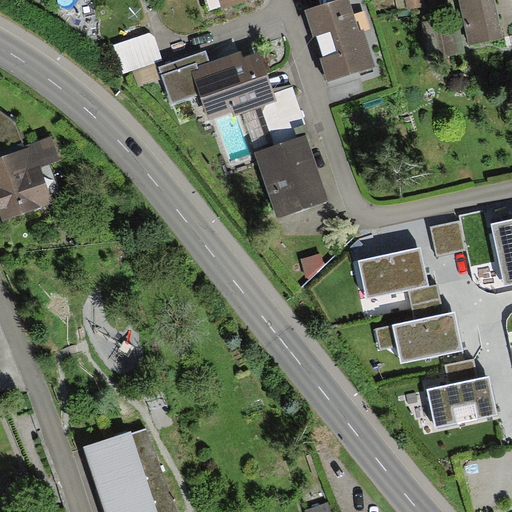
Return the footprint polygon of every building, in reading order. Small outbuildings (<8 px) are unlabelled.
[(218,0),(222,11),(256,0),(218,0)] [(405,0),(408,12),(425,8),(423,0),(405,0)] [(458,0),(469,49),(504,41),(495,0),(458,0)] [(349,2),(304,16),(327,88),(377,72),(365,34),(359,36),(349,2)] [(459,19),(423,25),(429,62),(465,56),(459,19)] [(150,35),(114,47),(124,76),(133,73),(138,88),(161,77),(158,68),(157,65),(164,63),(155,39),(150,35)] [(226,57),(209,63),(205,52),(158,68),(161,77),(171,104),(199,95),(207,121),(231,113),(233,117),(264,107),(277,102),(274,93),(260,53),(243,59),(240,52),(226,57)] [(277,102),(264,107),(262,111),(275,148),(306,137),(308,141),(311,140),(292,86),(274,93),(277,102)] [(0,113),(0,207),(5,223),(52,206),(39,170),(59,163),(50,140),(25,149),(16,125),(0,113)] [(275,148),(254,155),(277,220),(329,202),(308,141),(306,137),(275,148)] [(511,221),(490,226),(504,288),(511,286),(511,221)] [(459,222),(432,227),(438,257),(465,251),(459,222)] [(420,249),(358,262),(366,301),(407,292),(428,287),(428,285),(420,249)] [(428,287),(407,292),(414,320),(443,314),(436,283),(428,285),(428,287)] [(462,349),(453,311),(443,314),(414,320),(375,329),(380,351),(396,348),(399,363),(462,349)] [(446,366),(449,383),(478,378),(474,360),(446,366)] [(449,383),(426,388),(434,429),(497,416),(489,376),(478,378),(449,383)] [(177,511),(148,427),(83,450),(104,511),(177,511)] [(332,511),(329,503),(305,511),(304,511),(332,511)]
